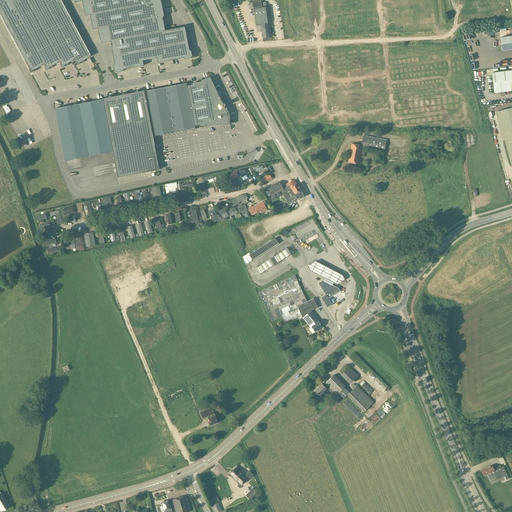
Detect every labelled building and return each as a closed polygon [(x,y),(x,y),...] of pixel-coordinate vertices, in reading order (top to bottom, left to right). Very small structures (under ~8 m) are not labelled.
[(0,0),(0,13),(15,42),(15,43),(16,44),(17,44),(28,65),(30,69),(29,69),(31,73),(32,72),(34,71),(33,70),(42,65),(44,64),(45,66),(45,67),(46,70),(50,68),(49,67),(58,62),(60,61),(61,64),(60,64),(62,67),(65,66),(65,64),(74,60),(75,59),(76,61),(78,65),(81,63),(80,62),(91,56),(75,25),(75,24),(74,22),(73,22),(61,0),(0,0)] [(122,71),(122,70),(144,65),(143,61),(157,58),(158,63),(185,57),(186,59),(191,58),(192,56),(191,51),(189,49),(185,27),(165,30),(163,16),(164,16),(161,1),(160,1),(159,0),(75,0),(75,2),(83,1),(86,16),(91,15),(93,29),(98,28),(101,43),(111,41),(115,64),(114,66),(115,71),(117,72),(122,71)] [(260,0),(257,0),(252,1),(253,8),(256,26),(261,25),(262,29),(263,38),(271,37),(265,2),(262,3),(263,7),(262,7),(260,0)] [(511,36),(500,38),(502,51),(511,49),(511,36)] [(511,90),(511,70),(492,73),(494,93),(511,90)] [(206,78),(210,102),(215,125),(231,125),(231,124),(230,124),(230,116),(227,108),(227,107),(225,108),(224,107),(225,105),(223,104),(223,102),(222,102),(211,78),(211,77),(206,78)] [(187,86),(191,106),(210,102),(206,78),(201,80),(201,81),(197,82),(197,81),(197,82),(192,83),(192,85),(187,86)] [(187,86),(186,83),(183,84),(167,87),(167,86),(164,86),(164,87),(145,91),(150,120),(153,136),(195,128),(195,126),(191,106),(187,86)] [(144,90),(144,91),(144,92),(140,92),(137,90),(135,92),(130,93),(130,94),(136,123),(150,120),(145,91),(144,90)] [(127,95),(123,93),(121,95),(117,96),(117,97),(122,126),(136,123),(130,94),(127,95)] [(113,98),(110,95),(108,98),(103,98),(103,99),(109,128),(122,126),(117,97),(113,98)] [(109,128),(103,99),(85,103),(83,101),(81,103),(79,104),(89,156),(113,152),(109,132),(109,128)] [(199,125),(200,126),(205,126),(205,125),(210,124),(210,126),(215,125),(210,102),(191,106),(195,126),(199,125)] [(74,105),(68,106),(55,109),(60,132),(65,161),(89,156),(79,104),(77,104),(75,103),(74,105)] [(511,107),(497,112),(511,165),(511,107)] [(113,152),(117,172),(118,178),(159,170),(157,157),(154,155),(153,150),(155,147),(153,136),(150,120),(136,123),(122,126),(109,128),(109,132),(113,152)] [(352,144),(348,162),(358,164),(361,148),(384,152),(387,140),(363,135),(361,145),(352,144)] [(403,136),(402,162),(410,162),(410,136),(403,136)] [(322,152),(320,153),(323,159),(331,155),(326,144),(319,147),(322,152)] [(236,177),(239,176),(236,172),(236,171),(234,172),(234,173),(231,174),(229,175),(230,178),(231,180),(234,178),(234,179),(236,178),(236,177)] [(219,181),(224,178),(223,175),(222,173),(218,175),(217,173),(215,174),(216,176),(215,176),(216,179),(217,182),(219,181)] [(273,179),(270,174),(261,178),(264,184),(273,179)] [(284,189),(281,191),(289,204),(294,201),(300,197),(301,198),(303,197),(304,196),(301,190),(297,184),(296,185),(293,180),(286,184),(288,187),(286,188),(287,188),(284,190),(284,189)] [(224,183),(224,184),(224,186),(224,187),(225,194),(239,191),(239,190),(239,188),(237,182),(236,181),(227,183),(227,181),(224,182),(224,183)] [(266,192),(266,193),(268,196),(269,196),(270,195),(271,196),(281,191),(284,189),(280,181),(275,184),(266,188),(267,189),(268,191),(266,192)] [(177,182),(165,184),(167,194),(176,192),(175,186),(177,186),(177,182)] [(239,203),(248,198),(247,195),(245,196),(245,194),(239,195),(233,199),(236,205),(239,204),(239,203)] [(103,207),(112,204),(110,197),(101,199),(103,207)] [(93,205),(91,205),(92,207),(93,207),(94,209),(96,208),(96,209),(101,208),(100,203),(99,204),(98,199),(92,200),(93,205)] [(88,213),(92,213),(89,201),(86,202),(83,203),(84,207),(87,206),(88,213)] [(263,212),(267,210),(263,202),(252,207),(252,206),(248,207),(252,215),(257,212),(262,210),(263,212)] [(67,206),(61,208),(63,216),(65,221),(69,220),(68,214),(69,214),(74,213),(72,205),(67,206)] [(239,207),(238,208),(240,213),(241,213),(242,216),(244,215),(243,213),(246,212),(246,211),(247,211),(247,210),(245,205),(242,206),(239,207)] [(219,209),(223,218),(223,219),(229,216),(224,207),(219,209)] [(232,216),(239,213),(236,208),(229,211),(232,216)] [(209,211),(214,223),(223,219),(223,218),(221,218),(221,217),(220,217),(218,215),(217,216),(214,209),(209,211)] [(190,216),(189,217),(191,224),(195,223),(196,225),(200,224),(201,224),(200,220),(199,220),(196,211),(189,213),(190,216)] [(179,212),(167,214),(169,225),(172,225),(171,222),(177,221),(177,222),(181,221),(179,212)] [(37,221),(48,217),(46,213),(35,217),(37,221)] [(149,233),(153,232),(150,220),(145,222),(149,233)] [(76,243),(75,244),(76,249),(84,248),(81,233),(77,234),(78,240),(75,240),(76,243)] [(93,236),(85,237),(87,247),(95,245),(93,236)] [(279,243),(276,238),(275,238),(272,240),(271,239),(259,247),(259,248),(250,254),(252,258),(253,260),(279,243)] [(143,272),(171,262),(162,239),(138,248),(137,245),(99,258),(107,280),(141,268),(143,272)] [(261,274),(291,255),(287,248),(257,267),(261,274)] [(316,261),(308,266),(311,271),(337,285),(345,279),(342,274),(316,261)] [(323,326),(311,311),(318,307),(314,298),(307,301),(295,276),(259,293),(272,321),(282,317),(285,323),(291,320),(299,317),(300,319),(303,318),(311,328),(312,327),(316,331),(323,326)] [(323,280),(319,283),(326,294),(325,295),(322,297),(328,307),(332,304),(330,300),(329,298),(340,291),(338,288),(323,280)] [(350,384),(358,376),(349,367),(341,375),(350,384)] [(326,383),(329,386),(337,395),(338,394),(344,400),(346,397),(349,394),(350,393),(344,388),(345,386),(334,375),(326,383)] [(327,388),(324,385),(322,384),(315,391),(320,395),(327,388)] [(348,396),(364,412),(374,402),(358,386),(348,396)] [(188,394),(184,387),(166,395),(169,402),(188,394)] [(387,413),(395,405),(391,401),(383,409),(387,413)] [(212,425),(218,422),(212,408),(201,412),(203,418),(211,415),(213,417),(209,419),(212,425)] [(492,465),(481,470),(484,476),(488,474),(490,480),(496,478),(497,480),(505,477),(506,480),(509,479),(503,466),(501,467),(502,470),(494,474),(493,474),(492,472),(495,471),(492,465)] [(236,467),(229,474),(241,485),(248,478),(247,478),(252,473),(250,471),(245,475),(243,474),(244,474),(244,473),(243,471),(242,471),(241,472),(236,467)] [(250,499),(257,493),(253,488),(246,495),(250,499)] [(9,506),(2,494),(0,494),(0,508),(1,511),(5,509),(6,508),(5,508),(9,506)] [(190,511),(191,511),(186,496),(172,500),(175,511),(190,511)] [(214,511),(216,511),(222,510),(219,501),(220,501),(218,496),(210,499),(214,511)] [(164,511),(172,511),(171,509),(172,508),(169,501),(165,502),(165,501),(163,502),(163,503),(162,503),(164,511)]
